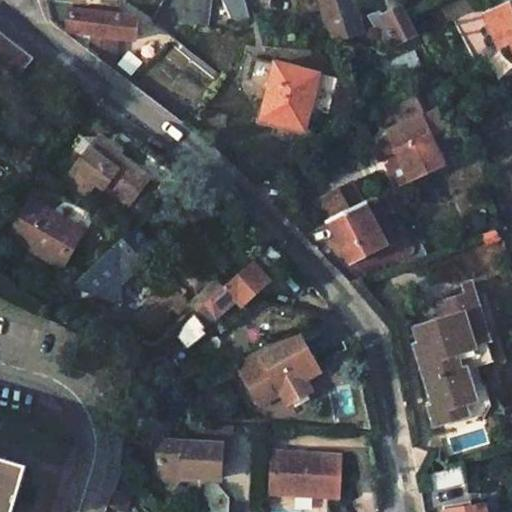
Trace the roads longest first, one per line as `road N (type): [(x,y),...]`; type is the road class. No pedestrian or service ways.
road 1 (residential): [(0,3),(215,169),(370,325),(404,511)]
road 2 (residential): [(0,361),(69,384),(85,403),(96,447),(75,511)]
